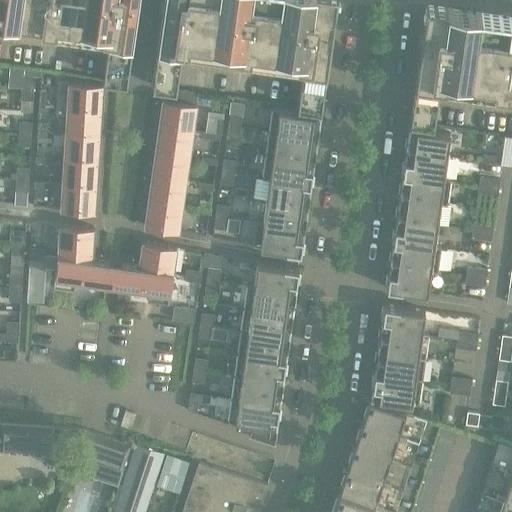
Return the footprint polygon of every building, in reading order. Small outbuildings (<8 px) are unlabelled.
[(0,0),(0,16),(42,22),(42,26),(55,28),(56,24),(104,31),(108,0),(0,0)] [(108,0),(104,31),(104,35),(109,36),(107,50),(103,78),(127,82),(131,53),(138,0),(108,0)] [(164,0),(153,85),(176,89),(182,46),(188,47),(189,43),(194,0),(164,0)] [(194,0),(189,43),(237,50),(237,54),(250,56),(251,51),(299,58),(307,0),(194,0)] [(307,0),(299,58),(299,63),(304,63),(302,78),(298,106),(321,109),(325,82),(337,0),(307,0)] [(414,95),(411,120),(410,122),(434,125),(438,99),(440,83),(446,83),(446,79),(456,10),(427,6),(414,95)] [(511,17),(456,10),(446,79),(495,86),(494,90),(507,92),(508,88),(511,88),(511,17)] [(23,75),(22,87),(34,88),(35,75),(23,75)] [(67,107),(102,109),(103,83),(59,80),(57,106),(67,107)] [(21,100),(34,101),(34,88),(22,87),(21,100)] [(163,99),(159,125),(194,129),(197,103),(163,99)] [(67,107),(66,133),(100,135),(102,109),(67,107)] [(273,107),(269,131),(317,138),(317,136),(319,136),(321,127),(319,127),(319,124),(317,124),(319,114),(273,107)] [(231,113),(229,125),(241,127),(243,114),(231,113)] [(218,117),(215,133),(221,134),(224,118),(218,117)] [(20,120),(19,133),(32,134),(32,121),(20,120)] [(159,125),(156,150),(189,155),(190,155),(193,136),(194,129),(159,125)] [(229,125),(227,138),(239,139),(241,127),(229,125)] [(405,148),(407,149),(406,151),(446,156),(447,156),(450,132),(412,127),(410,137),(408,137),(408,140),(406,139),(405,148)] [(205,137),(220,139),(221,134),(215,133),(206,131),(205,137)] [(269,131),(266,154),(314,161),(314,159),(316,159),(317,150),(316,150),(316,147),(314,146),(315,139),(317,139),(317,138),(269,131)] [(18,145),(31,146),(32,134),(19,133),(18,145)] [(66,133),(64,158),(99,160),(100,135),(66,133)] [(156,150),(152,175),(186,179),(190,155),(189,155),(156,150)] [(402,171),(404,171),(403,173),(451,180),(451,178),(444,177),(447,156),(446,156),(406,151),(406,152),(408,152),(407,159),(405,159),(405,162),(403,162),(402,171)] [(482,161),(503,164),(504,156),(484,153),(482,161)] [(266,154),(263,176),(311,183),(311,181),(313,182),(314,172),(312,172),(313,169),(311,169),(312,162),(314,162),(314,161),(266,154)] [(201,162),(217,164),(218,158),(202,156),(201,162)] [(64,158),(63,183),(97,185),(99,160),(64,158)] [(224,158),(222,171),(235,172),(236,160),(224,158)] [(17,166),(16,179),(29,179),(30,167),(17,166)] [(222,171),(220,183),(233,184),(235,172),(222,171)] [(399,194),(400,194),(400,196),(448,203),(451,180),(403,173),(403,174),(405,175),(404,182),(402,182),(402,185),(400,185),(399,194)] [(152,175),(149,199),(181,204),(183,205),(186,179),(152,175)] [(480,175),(479,184),(499,187),(501,178),(480,175)] [(270,179),(267,200),(308,205),(308,204),(310,204),(311,195),(309,195),(310,192),(308,192),(309,184),(311,184),(311,183),(263,176),(263,178),(270,179)] [(16,191),(28,192),(29,179),(16,179),(16,191)] [(198,187),(213,189),(214,183),(199,181),(198,187)] [(63,183),(61,209),(95,211),(97,185),(63,183)] [(478,192),(498,195),(499,187),(479,184),(478,192)] [(395,216),(397,216),(397,218),(437,224),(441,203),(448,204),(448,203),(400,196),(400,197),(402,197),(401,205),(399,204),(398,207),(397,207),(395,216)] [(145,226),(179,230),(183,205),(181,204),(149,199),(145,226)] [(267,200),(264,222),(304,228),(305,226),(306,227),(308,218),(306,217),(306,214),(305,214),(306,207),(307,207),(308,205),(267,200)] [(218,203),(216,215),(228,217),(230,205),(218,203)] [(194,212),(210,214),(211,208),(195,206),(194,212)] [(216,215),(214,228),(226,230),(228,217),(216,215)] [(392,239),(394,239),(394,241),(441,247),(442,246),(435,245),(437,224),(397,218),(397,220),(398,220),(397,227),(396,227),(395,230),(393,230),(392,239)] [(257,221),(253,245),(286,250),(301,252),(301,249),(303,249),(304,240),(303,240),(303,237),(301,237),(302,229),(304,229),(304,228),(264,222),(257,221)] [(474,221),(473,229),(493,232),(494,223),(474,221)] [(77,278),(107,282),(110,262),(93,260),(95,227),(60,225),(58,255),(58,256),(56,268),(54,287),(75,290),(77,278)] [(13,229),(12,242),(25,243),(26,230),(13,229)] [(472,237),(492,240),(493,232),(473,229),(472,237)] [(122,264),(119,284),(149,288),(148,300),(169,303),(177,246),(143,241),(139,266),(122,264)] [(389,261),(391,262),(390,263),(438,270),(441,247),(394,241),(393,242),(395,242),(394,250),(392,250),(392,253),(390,252),(389,261)] [(11,254),(24,255),(25,243),(12,242),(11,254)] [(30,259),(29,266),(56,268),(58,256),(58,255),(46,254),(41,254),(30,253),(30,259)] [(110,262),(107,282),(113,283),(119,284),(122,264),(116,263),(110,262)] [(258,262),(255,285),(295,291),(296,290),(294,290),(295,282),(297,282),(297,279),(299,280),(300,270),(298,270),(299,267),(284,265),(258,262)] [(386,284),(388,284),(387,287),(402,289),(428,293),(431,270),(438,271),(438,270),(390,263),(390,265),(392,265),(391,272),(389,272),(389,275),(387,275),(386,284)] [(209,266),(207,279),(219,281),(221,268),(209,266)] [(468,266),(466,274),(487,277),(488,269),(468,266)] [(187,268),(186,274),(201,276),(202,270),(187,268)] [(185,280),(200,282),(201,276),(186,274),(185,280)] [(465,282),(485,285),(487,277),(466,274),(465,282)] [(10,275),(10,287),(22,288),(23,276),(10,275)] [(207,279),(205,291),(218,293),(219,281),(207,279)] [(245,306),(244,307),(292,314),(292,312),(291,312),(292,305),(293,305),(294,302),(296,302),(297,293),(295,293),(295,291),(255,285),(252,307),(245,306)] [(9,300),(21,301),(22,288),(10,287),(9,300)] [(382,326),(381,328),(429,335),(429,333),(422,332),(425,310),(399,306),(400,306),(385,304),(384,307),(383,306),(381,316),(383,316),(383,319),(384,319),(383,327),(382,326)] [(194,322),(196,308),(174,305),(172,319),(194,322)] [(244,307),(241,330),(242,330),(289,336),(289,335),(287,335),(289,327),(290,327),(291,324),(292,325),(294,316),(292,315),(292,314),(244,307)] [(202,312),(200,324),(213,326),(214,313),(202,312)] [(8,320),(7,333),(19,333),(20,321),(8,320)] [(200,324),(199,336),(211,338),(213,326),(200,324)] [(378,349),(378,350),(426,357),(429,335),(381,328),(381,329),(379,329),(378,338),(380,338),(379,341),(381,342),(380,349),(378,349)] [(241,330),(238,352),(286,359),(286,357),(284,357),(285,350),(287,350),(287,347),(289,347),(291,338),(289,338),(289,336),(242,330),(241,330)] [(458,330),(457,339),(478,341),(479,333),(458,330)] [(0,332),(0,340),(19,342),(19,333),(7,333),(0,332)] [(511,335),(503,335),(499,359),(511,361),(511,356),(511,335)] [(456,347),(476,350),(478,341),(457,339),(456,347)] [(375,371),(375,373),(423,380),(423,378),(416,377),(418,358),(426,359),(426,357),(378,350),(378,352),(376,352),(375,361),(377,361),(376,364),(378,364),(377,372),(375,371)] [(238,352),(235,375),(283,381),(283,380),(281,379),(282,372),(284,373),(284,370),(286,370),(287,361),(286,360),(286,359),(238,352)] [(196,357),(194,369),(206,371),(208,358),(196,357)] [(194,369),(192,381),(205,383),(206,371),(194,369)] [(375,387),(373,397),(419,403),(423,380),(375,373),(375,374),(373,374),(372,383),(373,384),(373,387),(375,387)] [(235,375),(232,397),(279,404),(280,403),(278,402),(279,395),(281,395),(281,392),(283,392),(284,383),(282,383),(283,381),(235,375)] [(452,375),(451,384),(452,384),(471,387),(472,378),(452,375)] [(496,379),(493,403),(505,405),(508,381),(496,379)] [(450,392),(470,395),(471,387),(452,384),(451,384),(450,392)] [(191,392),(190,400),(210,403),(211,394),(191,392)] [(279,406),(279,404),(232,397),(228,421),(254,425),(253,429),(277,438),(280,427),(274,426),(276,417),(277,418),(277,414),(279,415),(281,406),(279,406)] [(370,398),(362,420),(398,433),(406,410),(370,398)] [(121,425),(119,428),(129,432),(131,428),(131,427),(131,428),(135,417),(135,415),(136,413),(129,411),(126,410),(126,409),(123,417),(121,424),(121,425)] [(478,426),(480,413),(468,411),(466,424),(478,426)] [(362,420),(355,443),(391,456),(398,433),(362,420)] [(52,428),(0,424),(0,426),(0,450),(50,454),(52,428)] [(77,455),(88,458),(122,470),(131,444),(85,429),(77,455)] [(355,443),(347,467),(383,479),(391,456),(355,443)] [(112,511),(145,511),(165,454),(135,444),(112,511)] [(167,460),(162,475),(183,482),(188,467),(167,460)] [(201,460),(183,511),(259,511),(269,483),(201,460)] [(347,467),(339,489),(375,502),(383,479),(347,467)] [(339,489),(331,511),(371,511),(375,502),(339,489)] [(511,511),(511,495),(505,493),(498,511),(511,511)]
